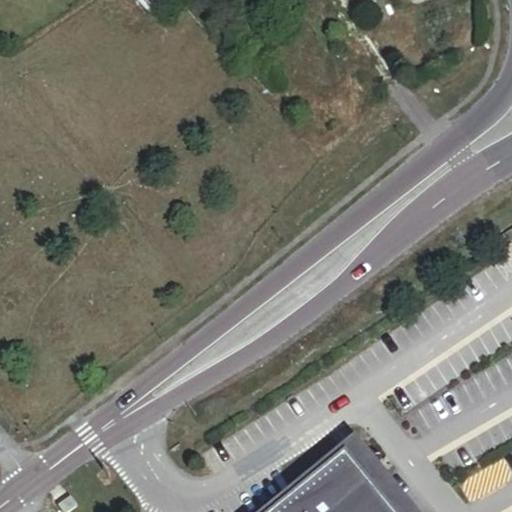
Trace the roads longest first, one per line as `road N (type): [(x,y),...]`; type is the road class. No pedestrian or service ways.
road 1 (tertiary): [(511,84),(468,128),(158,375),(120,418)]
road 2 (tertiary): [(120,418),(254,355),(363,269),(441,193),(511,148)]
